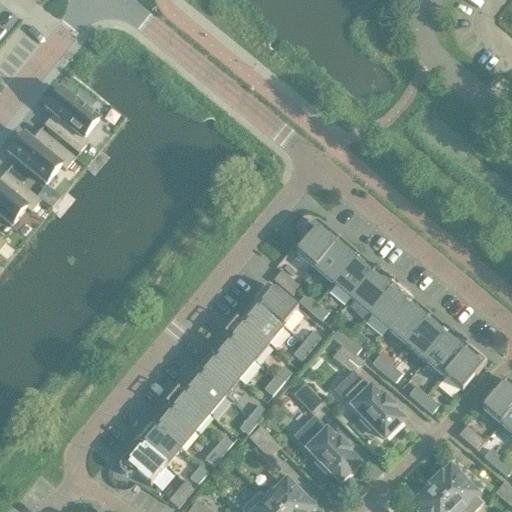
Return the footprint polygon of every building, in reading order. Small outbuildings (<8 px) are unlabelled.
[(53,117),(44,128),(79,156),(89,144),(84,140),(88,134),(99,122),(88,113),(93,107),(79,95),(74,102),(62,92),(61,93),(58,90),(49,101),(52,104),(46,111),(53,117)] [(15,142),(7,153),(10,155),(9,156),(24,168),(35,177),(46,187),(61,169),(65,172),(75,161),(41,132),(32,143),(25,137),(18,145),(15,142)] [(0,219),(11,229),(15,223),(26,211),(31,214),(40,203),(6,174),(0,181),(0,219)] [(339,242),(320,226),(319,225),(317,224),(315,224),(313,224),(311,224),(309,225),(308,227),(307,228),(306,230),(305,232),(306,234),(306,236),(307,238),(309,240),(296,255),(315,271),(339,242)] [(315,271),(333,286),(358,257),(339,242),(315,271)] [(333,286),(352,302),(376,273),(358,257),(333,286)] [(292,299),(300,289),(281,273),(273,283),(292,299)] [(352,302),(370,317),(394,288),(376,273),(352,302)] [(254,305),(283,329),(298,312),(269,287),(254,305)] [(370,317),(388,333),(413,303),(394,288),(370,317)] [(310,314),(317,306),(305,296),(299,304),(310,314)] [(388,333),(407,348),(431,319),(413,303),(388,333)] [(254,305),(239,323),(268,347),(283,329),(254,305)] [(317,306),(310,314),(322,324),(329,315),(317,306)] [(407,348),(425,363),(450,334),(431,319),(407,348)] [(239,323),(225,340),(254,364),(268,347),(239,323)] [(343,349),(350,341),(338,331),(331,340),(343,349)] [(302,345),(311,352),(320,341),(312,334),(302,345)] [(425,363),(443,379),(468,350),(450,334),(425,363)] [(225,340),(210,358),(239,382),(254,364),(225,340)] [(350,341),(343,349),(343,350),(354,359),(361,351),(350,341)] [(311,352),(302,345),(293,357),(301,364),(311,352)] [(354,359),(343,350),(335,360),(354,376),(363,366),(354,359)] [(468,350),(443,379),(462,394),(486,365),(468,350)] [(210,358),(196,375),(225,399),(239,382),(210,358)] [(384,376),(391,367),(379,358),(372,366),(384,376)] [(391,367),(384,376),(395,385),(402,377),(391,367)] [(273,380),(282,387),(291,376),(283,369),(273,380)] [(196,375),(180,393),(209,417),(225,399),(196,375)] [(282,387),(273,380),(264,392),(272,399),(282,387)] [(384,441),(388,437),(390,435),(394,431),(398,427),(402,423),(392,412),(395,409),(384,398),(381,401),(371,390),(370,391),(362,382),(344,399),(353,408),(352,409),(362,418),(358,422),(371,435),(374,431),(384,441)] [(500,426),(511,411),(511,386),(506,382),(482,411),(500,426)] [(420,406),(427,398),(416,388),(409,397),(420,406)] [(313,416),(323,407),(305,389),(296,398),(313,416)] [(180,393),(166,409),(196,434),(209,417),(180,393)] [(427,398),(420,406),(432,416),(439,408),(427,398)] [(249,419),(257,426),(267,414),(258,407),(249,419)] [(180,452),(196,434),(166,409),(151,428),(180,452)] [(511,411),(500,426),(511,436),(511,411)] [(257,426),(249,419),(239,430),(247,437),(257,426)] [(294,438),(308,452),(317,462),(314,465),(326,478),(330,474),(339,484),(344,480),(347,477),(351,474),(354,470),(358,466),(348,455),(350,453),(340,442),(337,444),(326,434),(312,420),(294,438)] [(166,469),(180,452),(151,428),(137,444),(166,469)] [(477,454),(485,444),(466,428),(458,438),(477,454)] [(269,459),(278,450),(260,432),(251,441),(269,459)] [(215,450),(223,457),(233,445),(224,438),(215,450)] [(137,444),(121,464),(120,464),(120,466),(119,468),(119,470),(120,472),(121,474),(122,476),(124,477),(126,478),(128,478),(130,478),(132,478),(133,476),(135,475),(150,488),(166,469),(137,444)] [(223,457),(215,450),(205,462),(213,469),(223,457)] [(495,469),(502,461),(491,451),(484,459),(495,469)] [(511,468),(502,461),(495,469),(507,479),(511,472),(511,468)] [(190,480),(198,487),(208,475),(199,468),(190,480)] [(429,487),(431,489),(453,511),(476,511),(483,506),(475,498),(476,497),(450,470),(443,477),(441,475),(429,487)] [(184,484),(168,503),(178,511),(194,492),(184,484)] [(278,492),(274,488),(271,490),(269,492),(266,494),(265,497),(263,498),(277,511),(310,511),(313,510),(286,484),(278,492)] [(511,507),(511,491),(505,486),(497,495),(511,507)] [(453,511),(431,489),(412,507),(417,511),(453,511)] [(260,494),(251,503),(247,506),(244,508),(242,511),(241,511),(277,511),(263,498),(260,494)]
